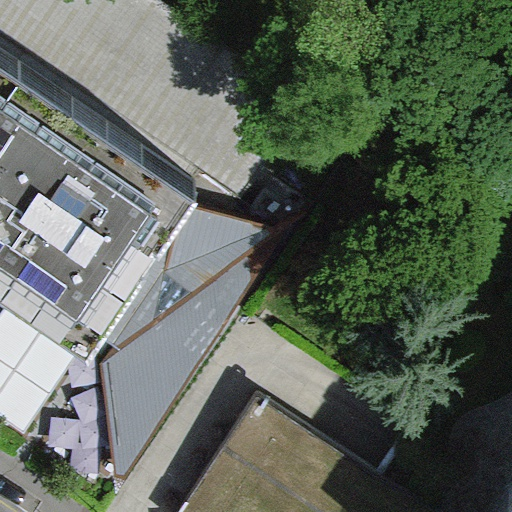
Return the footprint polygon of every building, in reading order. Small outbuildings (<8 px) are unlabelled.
[(199,180),(163,233),(205,260),(264,167),(308,99),(163,0),(0,0),(0,43),(23,59),(199,180)] [(0,43),(0,92),(23,59),(0,43)] [(199,180),(23,59),(0,92),(0,263),(84,321),(96,329),(163,233),(199,180)] [(210,511),(445,511),(261,391),(190,499),(210,511)] [(511,511),(511,486),(494,511),(511,511)]
